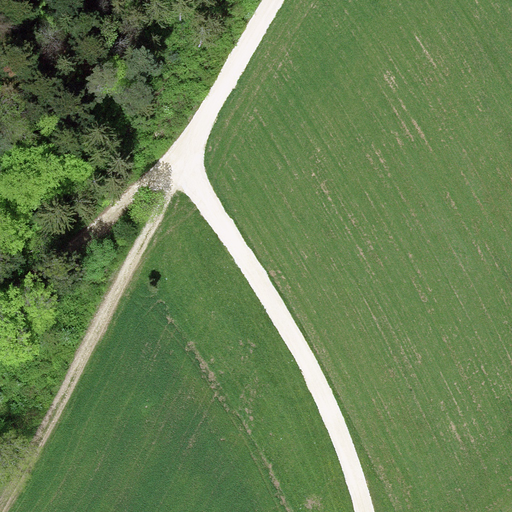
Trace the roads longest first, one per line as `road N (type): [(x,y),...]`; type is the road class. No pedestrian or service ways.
road 1 (track): [(359,511),(343,452),(276,311),(180,160)]
road 2 (track): [(0,509),(180,160)]
road 3 (track): [(180,160),(0,300)]
road 4 (track): [(180,160),(277,0)]
